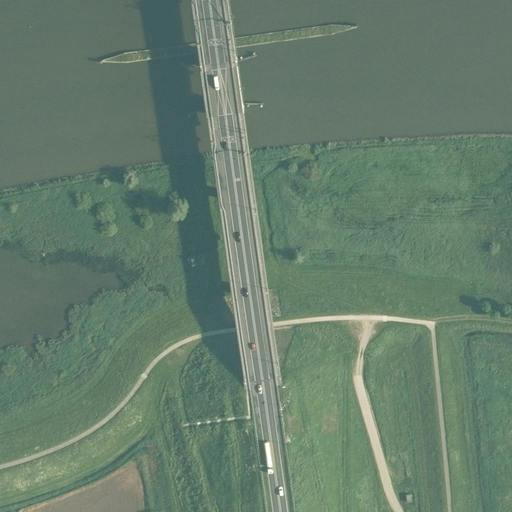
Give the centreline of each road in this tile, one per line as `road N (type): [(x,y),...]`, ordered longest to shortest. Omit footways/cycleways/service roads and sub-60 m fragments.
road 1 (trunk): [(279,511),(209,0)]
road 2 (unclassified): [(401,511),(361,389),(365,316)]
